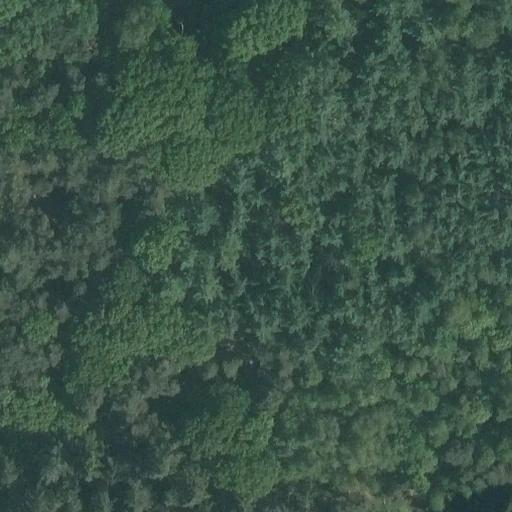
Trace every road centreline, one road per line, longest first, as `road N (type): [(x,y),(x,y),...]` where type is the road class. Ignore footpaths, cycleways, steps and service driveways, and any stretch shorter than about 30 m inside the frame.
road 1 (track): [(307,10),(140,271)]
road 2 (track): [(140,271),(54,418),(16,511)]
